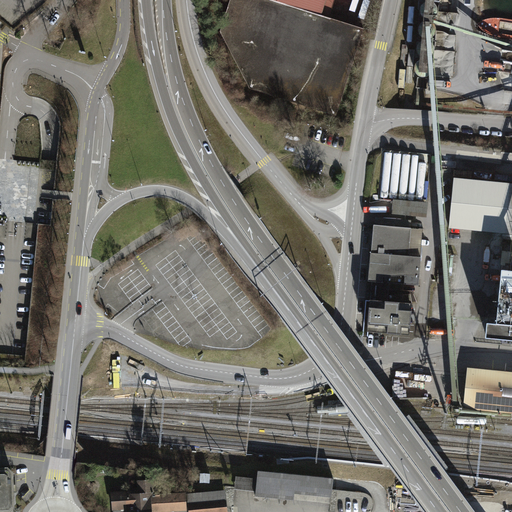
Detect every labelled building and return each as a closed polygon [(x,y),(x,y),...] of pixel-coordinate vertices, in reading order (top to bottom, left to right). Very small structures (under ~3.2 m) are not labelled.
[(327,22),(256,0),(228,0),(218,32),(248,92),(334,122),(360,35),(327,22)] [(256,0),(327,22),(333,0),(256,0)] [(438,0),(421,0),(415,70),(416,74),(418,76),(417,78),(416,89),(427,90),(428,79),(429,77),(430,75),(432,72),(438,0)] [(511,179),(453,174),(448,227),(511,233),(511,179)] [(389,287),(418,290),(423,233),(373,229),(368,286),(372,286),(368,340),(409,344),(412,312),(387,310),(389,287)] [(511,375),(468,371),(463,413),(511,417),(511,375)] [(0,467),(0,509),(12,509),(11,467),(0,467)] [(331,495),(333,476),(258,469),(257,478),(236,477),(235,488),(256,490),(256,495),(294,498),(295,492),(331,495)] [(162,511),(162,510),(187,508),(186,490),(155,492),(154,476),(137,477),(138,489),(111,490),(112,511),(162,511)] [(227,511),(226,489),(188,493),(189,511),(227,511)]
